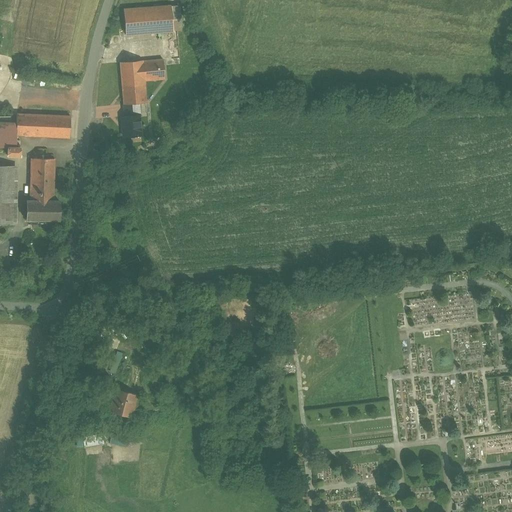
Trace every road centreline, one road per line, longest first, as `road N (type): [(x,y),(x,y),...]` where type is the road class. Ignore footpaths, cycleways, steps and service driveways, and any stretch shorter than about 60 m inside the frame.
road 1 (unclassified): [(54,313),(68,297),(90,78),(107,0)]
road 2 (unclassified): [(41,511),(33,443),(54,313)]
